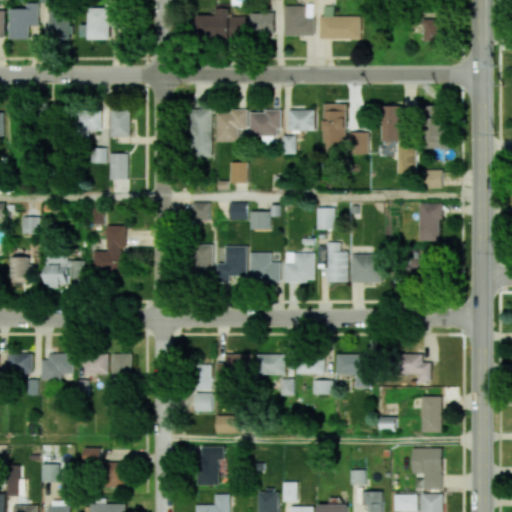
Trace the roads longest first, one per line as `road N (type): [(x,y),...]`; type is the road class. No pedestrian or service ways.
road 1 (secondary): [(483,511),(483,0)]
road 2 (residential): [(164,511),(164,0)]
road 3 (residential): [(0,74),(483,74)]
road 4 (residential): [(0,318),(483,318)]
